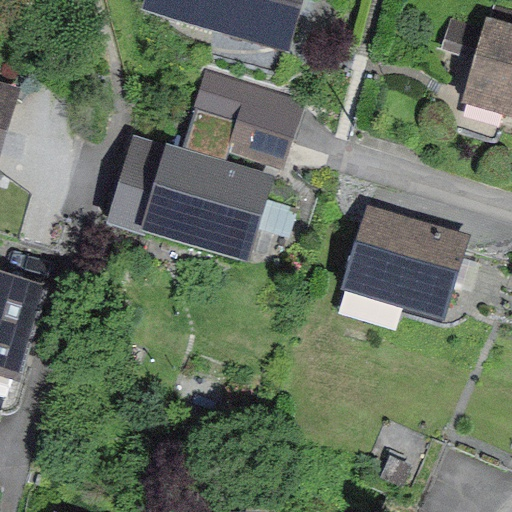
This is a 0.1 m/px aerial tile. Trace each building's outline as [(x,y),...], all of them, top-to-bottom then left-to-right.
[(301,55),(315,0),(161,0),(157,16),(301,55)] [(511,112),(511,31),(500,28),(478,102),(511,112)] [(0,177),(9,179),(32,91),(0,82),(0,177)] [(292,168),(306,116),(249,102),(235,154),(292,168)] [(261,269),(284,187),(140,149),(118,230),(261,269)] [(463,317),(484,242),(377,213),(357,288),(463,317)] [(0,374),(27,381),(47,294),(0,283),(0,374)]
